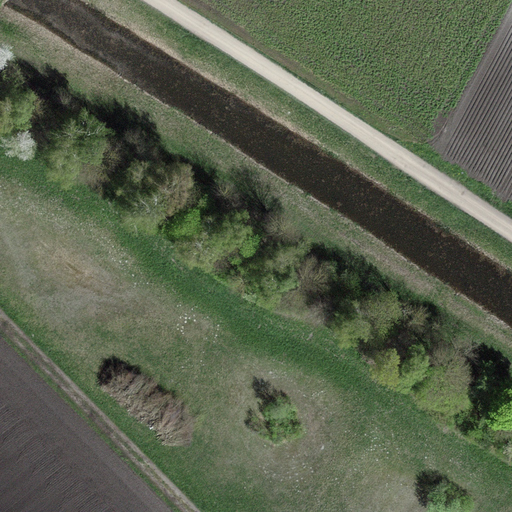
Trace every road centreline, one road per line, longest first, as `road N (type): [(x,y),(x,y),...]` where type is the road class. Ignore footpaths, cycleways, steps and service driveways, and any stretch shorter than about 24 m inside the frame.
road 1 (track): [(511,231),(154,0)]
road 2 (track): [(0,319),(192,511)]
